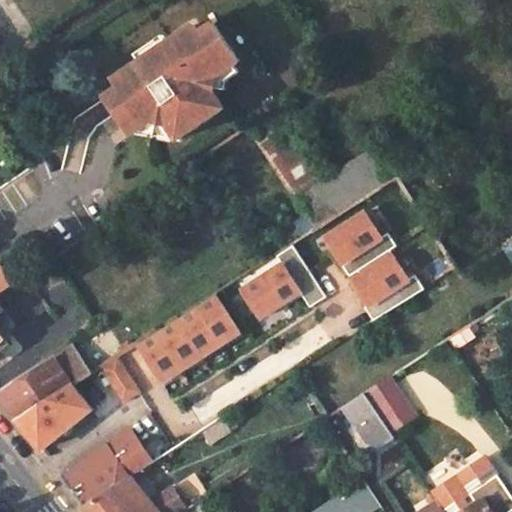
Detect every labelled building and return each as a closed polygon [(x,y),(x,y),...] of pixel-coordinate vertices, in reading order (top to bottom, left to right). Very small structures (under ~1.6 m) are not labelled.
[(197,31),(192,23),(111,77),(116,86),(102,95),(127,132),(144,120),(165,122),(175,139),(222,108),(210,89),(214,87),(208,78),(220,70),(235,60),(210,22),(197,31)] [(208,78),(214,87),(225,79),(220,70),(208,78)] [(144,120),(127,132),(175,139),(165,122),(144,120)] [(321,233),(373,318),(418,290),(366,205),(321,233)] [(236,285),(259,321),(318,284),(295,248),(236,285)] [(30,265),(20,249),(5,259),(16,274),(30,265)] [(0,266),(0,289),(11,282),(0,266)] [(24,273),(31,282),(40,275),(34,266),(24,273)] [(11,282),(0,289),(0,305),(3,310),(10,318),(41,298),(31,282),(24,273),(11,282)] [(218,294),(99,362),(122,403),(241,335),(218,294)] [(460,338),(494,315),(489,307),(448,333),(458,348),(464,344),(460,338)] [(73,345),(0,392),(0,396),(16,417),(89,370),(73,345)] [(372,398),(391,428),(414,414),(388,373),(365,388),(372,398)] [(42,448),(90,409),(70,383),(16,417),(42,448)] [(332,424),(372,398),(365,388),(325,414),(332,424)] [(141,469),(153,461),(203,428),(219,419),(202,392),(136,436),(130,427),(63,475),(86,504),(141,469)] [(212,441),(232,427),(224,415),(219,419),(203,428),(212,441)] [(141,469),(86,504),(92,511),(176,511),(186,506),(190,503),(184,494),(176,483),(150,500),(137,482),(145,475),(141,469)] [(511,479),(505,469),(478,488),(482,497),(459,511),(509,511),(511,510),(511,479)] [(367,511),(381,503),(363,474),(309,510),(310,511),(367,511)] [(437,500),(444,511),(459,511),(482,497),(478,488),(471,478),(437,500)] [(190,511),(197,511),(206,506),(200,496),(190,503),(186,506),(190,511)] [(430,505),(418,511),(444,511),(437,500),(430,505)]
